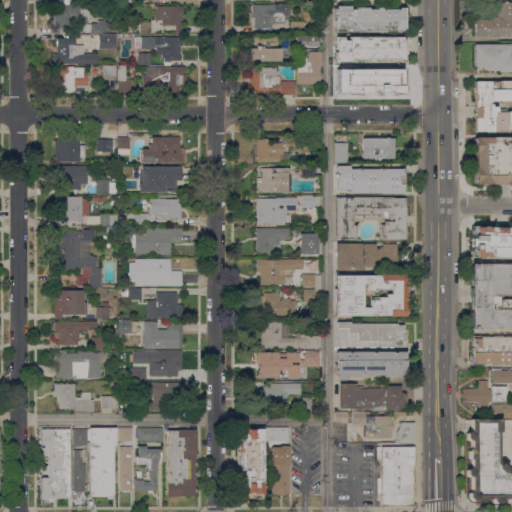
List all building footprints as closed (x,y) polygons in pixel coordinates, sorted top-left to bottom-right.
[(511,3),(511,20),(510,20),(510,38),(474,38),(474,20),(491,20),(491,17),(496,17),(496,3),(511,3)] [(72,5),(72,6),(92,7),(91,17),(75,17),(75,29),(54,29),(54,27),(53,27),(53,25),(54,25),(54,22),(53,22),(53,20),(54,20),(54,19),(53,19),(53,15),(54,15),(54,14),(53,14),(53,11),(54,11),(54,9),(53,9),(53,7),(54,7),(54,5),(72,5)] [(274,24),(274,23),(271,23),(271,25),(273,25),(273,29),(271,29),(271,34),(266,34),(266,29),(253,29),(253,18),(249,18),(249,13),(251,13),(251,5),(289,5),(289,18),(284,24),(274,24)] [(175,32),(175,26),(161,25),(161,20),(154,20),(155,6),(183,7),(183,9),(183,10),(183,12),(182,13),(182,32),(175,32)] [(349,31),(349,28),(344,28),(344,31),(336,31),(336,17),(335,17),(335,8),(336,8),(336,6),(349,6),(349,10),(354,10),(354,8),(367,8),(369,10),(376,10),(376,8),(380,8),(382,10),(397,10),(399,8),(404,8),(406,8),(406,14),(404,15),(404,29),(402,29),(402,31),(349,31)] [(98,24),(98,20),(103,20),(103,17),(112,17),(112,32),(104,32),(104,34),(80,34),(80,24),(98,24)] [(150,22),(151,34),(139,34),(139,22),(150,22)] [(304,22),(304,33),(290,33),(290,22),(304,22)] [(99,49),(98,35),(115,35),(115,49),(99,49)] [(249,61),(249,48),(253,48),(253,35),(277,35),(277,48),(279,48),(279,61),(249,61)] [(303,46),(303,45),(295,45),(295,36),(318,36),(318,46),(303,46)] [(183,37),(183,45),(180,45),(180,55),(181,56),(181,59),(180,60),(164,60),(164,55),(157,55),(155,53),(155,48),(140,47),(141,37),(183,37)] [(344,37),(344,40),(349,40),(349,37),(402,37),(402,40),(404,40),(404,54),(406,54),(406,58),(404,61),(395,61),(395,59),(383,59),(383,61),(376,60),(376,59),(370,59),(370,61),(364,60),(363,60),(362,60),(361,60),(356,60),(355,60),(355,59),(349,59),(349,62),(337,62),(337,60),(334,60),(334,48),(336,48),(336,37),(344,37)] [(76,45),(83,45),(83,54),(98,54),(98,63),(53,63),(53,54),(57,54),(57,45),(56,44),(56,41),(57,41),(57,38),(76,38),(76,45)] [(509,44),(509,57),(511,57),(511,72),(498,72),(498,71),(485,70),(485,66),(474,66),(474,44),(509,44)] [(321,66),(320,66),(320,84),(297,84),(297,61),(308,61),(308,52),(321,52),(321,66)] [(150,54),(150,65),(138,65),(138,54),(150,54)] [(73,66),(73,68),(83,67),(83,74),(86,74),(87,85),(73,86),(74,93),(60,94),(60,84),(56,84),(55,67),(73,66)] [(103,78),(103,66),(115,66),(115,78),(103,78)] [(118,66),(125,66),(126,80),(131,80),(131,87),(132,87),(132,94),(118,94),(118,66)] [(183,86),(180,86),(180,92),(161,92),(161,87),(142,87),(142,75),(145,75),(145,66),(184,67),(183,86)] [(280,95),(280,94),(252,94),(252,86),(244,86),(244,75),(252,75),(252,67),(275,67),(275,76),(281,76),(281,81),(295,81),(295,95),(280,95)] [(398,68),(398,86),(375,86),(375,79),(369,79),(369,87),(366,87),(366,90),(363,90),(364,92),(351,92),(351,85),(349,85),(349,82),(351,82),(351,78),(344,78),(344,71),(351,71),(351,68),(398,68)] [(346,80),(346,93),(333,93),(333,80),(346,80)] [(492,131),(475,131),(475,81),(511,81),(511,132),(493,132),(492,131)] [(120,150),(117,150),(118,137),(130,137),(130,138),(134,134),(136,136),(130,142),(130,149),(130,161),(139,161),(139,150),(141,150),(141,149),(148,149),(148,144),(147,144),(147,138),(151,138),(151,137),(180,137),(180,140),(181,140),(181,143),(180,143),(180,147),(183,147),(184,150),(184,152),(184,153),(183,154),(183,162),(142,163),(120,163),(120,150)] [(314,148),(302,148),(302,136),(314,135),(314,148)] [(511,137),(511,185),(505,185),(505,183),(492,183),(492,186),(483,186),(483,183),(473,183),(473,166),(474,166),(474,137),(511,137)] [(394,138),(394,158),(362,159),(362,138),(394,138)] [(55,139),(79,139),(79,141),(81,141),(81,143),(79,143),(79,145),(85,145),(85,157),(79,157),(80,162),(55,162),(55,139)] [(116,139),(116,150),(115,150),(115,151),(97,151),(97,139),(116,139)] [(270,139),(270,143),(283,143),(283,144),(285,144),(285,146),(283,146),(283,153),(290,153),(290,163),(279,163),(279,162),(257,162),(257,160),(255,159),(256,156),(257,155),(257,139),(270,139)] [(334,143),(348,143),(348,163),(334,163),(334,143)] [(314,165),(314,176),(302,177),(302,165),(314,165)] [(86,166),(86,184),(80,184),(80,189),(64,189),(64,194),(62,195),(56,195),(56,174),(54,172),(54,169),(56,168),(56,166),(86,166)] [(137,183),(139,183),(140,166),(181,167),(181,181),(175,181),(175,193),(137,193),(137,183)] [(346,193),(346,190),(335,190),(335,166),(349,166),(349,169),(402,169),(402,167),(406,167),(406,171),(402,171),(402,177),(404,177),(404,184),(403,184),(403,193),(346,193)] [(259,178),(259,168),(273,168),(288,168),(288,174),(286,174),(286,193),(256,193),(256,178),(259,178)] [(96,195),(96,177),(110,177),(110,182),(116,183),(116,194),(108,194),(108,195),(96,195)] [(314,196),(314,208),(309,208),(309,213),(304,213),(304,208),(302,208),(301,196),(314,196)] [(81,197),(81,199),(89,199),(89,215),(82,215),(82,217),(83,217),(83,220),(82,220),(82,221),(67,221),(67,227),(58,227),(58,205),(56,205),(56,197),(81,197)] [(279,224),(279,223),(261,223),(261,224),(257,224),(257,212),(256,212),(256,198),(276,198),(276,197),(296,197),(296,210),(285,210),(285,214),(283,214),(283,224),(279,224)] [(404,198),(404,207),(405,207),(405,240),(383,239),(383,221),(393,222),(393,219),(353,219),(353,226),(356,226),(356,239),(335,239),(335,197),(404,198)] [(165,199),(180,199),(181,199),(181,200),(183,201),(183,205),(181,206),(181,208),(182,208),(182,211),(181,211),(181,219),(165,219),(165,220),(162,220),(162,219),(158,219),(158,215),(150,215),(150,207),(146,207),(146,203),(150,203),(150,199),(165,199)] [(147,213),(147,225),(127,224),(127,213),(147,213)] [(117,214),(117,226),(100,225),(100,214),(117,214)] [(511,226),(511,256),(489,256),(489,257),(472,257),(472,256),(470,256),(470,238),(472,238),(472,236),(470,233),(471,231),(472,228),(472,226),(511,226)] [(182,228),(182,243),(170,243),(170,255),(135,255),(135,228),(182,228)] [(288,228),(288,239),(279,239),(279,245),(273,245),(273,252),(256,252),(256,228),(288,228)] [(81,230),(94,229),(94,239),(93,240),(93,242),(91,242),(90,257),(96,257),(95,267),(97,267),(97,269),(102,269),(102,287),(76,286),(76,277),(84,277),(85,271),(58,270),(58,264),(59,264),(60,243),(54,243),(55,231),(81,231),(81,230)] [(318,234),(318,254),(300,254),(300,234),(318,234)] [(336,271),(336,243),(361,243),(361,244),(375,244),(375,247),(383,247),(382,244),(397,244),(397,262),(381,262),(381,260),(373,260),(373,267),(363,267),(363,270),(336,271)] [(170,259),(170,271),(181,271),(181,286),(135,286),(135,282),(130,282),(130,263),(134,263),(135,259),(170,259)] [(303,259),(303,268),(294,268),(294,271),(285,270),(284,284),(270,284),(270,285),(260,285),(260,277),(260,272),(256,272),(256,259),(303,259)] [(511,329),(471,329),(470,264),(511,264),(511,294),(498,294),(498,299),(511,299),(511,329)] [(315,274),(315,287),(302,287),(302,274),(315,274)] [(337,316),(337,302),(334,302),(334,289),(336,289),(337,275),(379,275),(379,274),(407,275),(407,288),(406,288),(406,316),(337,316)] [(141,289),(141,300),(128,300),(128,297),(121,297),(121,290),(128,290),(128,289),(141,289)] [(315,289),(315,299),(303,299),(303,289),(315,289)] [(83,290),(83,303),(86,303),(86,314),(61,314),(61,319),(54,319),(54,290),(83,290)] [(176,292),(176,317),(147,317),(147,300),(156,300),(156,292),(176,292)] [(279,293),(279,301),(281,301),(281,298),(290,298),(290,300),(295,300),(295,316),(264,316),(264,309),(256,309),(256,296),(263,296),(263,293),(279,293)] [(104,307),(104,302),(109,302),(109,307),(109,312),(113,312),(113,316),(109,316),(109,318),(96,318),(96,307),(104,307)] [(118,320),(131,320),(131,333),(118,333),(118,320)] [(182,348),(144,349),(144,322),(157,321),(157,330),(167,330),(167,325),(160,326),(160,320),(166,320),(166,321),(181,321),(182,348)] [(58,345),(58,339),(54,339),(54,322),(96,321),(96,330),(87,330),(87,339),(79,339),(79,341),(77,341),(77,345),(58,345)] [(260,347),(261,335),(256,335),(256,322),(281,322),(281,338),(309,338),(309,335),(319,336),(319,348),(260,347)] [(351,322),(351,324),(397,324),(397,325),(404,325),(404,330),(405,330),(405,344),(404,344),(404,347),(337,347),(337,322),(351,322)] [(511,336),(511,365),(488,365),(488,363),(485,363),(485,365),(471,365),(471,361),(472,361),(471,336),(511,336)] [(111,337),(111,342),(105,342),(105,349),(91,349),(91,337),(111,337)] [(75,378),(55,378),(55,351),(66,351),(66,354),(77,354),(77,352),(93,351),(93,353),(100,353),(100,378),(75,378)] [(162,376),(161,358),(156,358),(156,351),(180,351),(180,353),(181,354),(181,357),(181,358),(181,370),(177,370),(177,376),(162,376)] [(321,366),(308,366),(308,352),(321,352),(321,366)] [(405,352),(405,353),(406,353),(406,364),(405,364),(405,375),(345,375),(345,378),(335,378),(335,352),(405,352)] [(259,382),(259,366),(256,366),(256,357),(275,357),(274,382),(274,383),(289,384),(288,402),(263,401),(263,383),(259,383),(259,382)] [(511,382),(492,382),(492,371),(511,370),(511,382)] [(478,389),(479,380),(488,381),(488,389),(491,389),(491,386),(506,387),(506,402),(495,402),(495,404),(492,404),(492,402),(489,402),(488,411),(478,411),(479,403),(462,402),(462,389),(478,389)] [(148,402),(153,402),(153,395),(141,395),(141,383),(180,383),(180,384),(181,385),(181,389),(180,390),(180,393),(174,393),(174,411),(148,411),(148,402)] [(74,384),(75,398),(81,398),(81,392),(91,392),(91,400),(93,400),(93,411),(74,411),(74,409),(59,409),(59,403),(57,403),(57,396),(53,396),(53,391),(54,391),(54,384),(74,384)] [(352,413),(352,408),(339,408),(339,384),(357,384),(357,387),(385,387),(385,386),(401,386),(401,393),(404,393),(404,412),(372,412),(372,408),(360,408),(360,413),(352,413)] [(101,396),(114,396),(114,409),(101,409),(101,396)] [(126,398),(137,398),(137,408),(126,408),(126,398)] [(311,412),(298,411),(298,408),(293,408),(293,398),(299,398),(311,398),(311,412)] [(511,405),(511,418),(491,418),(491,405),(511,405)] [(365,416),(391,416),(391,422),(393,422),(393,432),(391,432),(391,438),(374,438),(374,439),(365,439),(365,431),(364,431),(364,424),(352,424),(352,423),(335,423),(335,413),(352,413),(360,413),(365,413),(365,416)] [(511,502),(509,502),(509,499),(501,499),(501,502),(499,504),(494,504),(492,502),(492,499),(478,499),(476,501),(471,501),(468,498),(467,494),(470,491),(470,477),(467,478),(466,475),(466,470),(467,468),(470,468),(470,459),(467,459),(467,449),(470,449),(470,441),(467,441),(466,439),(466,433),(469,431),(469,420),(498,420),(497,462),(507,472),(511,472),(511,502)] [(395,432),(398,428),(397,422),(412,423),(411,443),(396,442),(395,432)] [(288,427),(288,442),(266,442),(266,427),(288,427)] [(89,428),(116,428),(116,446),(113,446),(113,494),(112,494),(112,497),(90,497),(90,494),(89,494),(89,428)] [(132,428),(132,441),(118,441),(118,428),(132,428)] [(163,428),(163,441),(137,441),(137,428),(163,428)] [(263,484),(264,484),(264,494),(238,494),(238,428),(249,428),(249,429),(262,429),(263,484)] [(69,498),(40,498),(40,493),(41,493),(41,478),(48,478),(48,475),(42,475),(42,466),(47,466),(47,456),(42,456),(42,448),(45,448),(45,445),(41,445),(41,429),(69,429),(69,498)] [(87,429),(87,446),(74,446),(74,429),(87,429)] [(196,430),(196,496),(166,496),(166,484),(167,484),(167,431),(177,431),(177,430),(196,430)] [(411,443),(411,504),(379,504),(380,494),(377,494),(377,478),(380,478),(380,459),(376,459),(377,447),(380,447),(380,444),(396,442),(411,443)] [(159,449),(159,450),(161,450),(161,452),(159,452),(159,463),(157,463),(157,491),(136,491),(136,480),(143,480),(143,481),(150,481),(150,474),(149,474),(149,472),(148,472),(148,464),(136,464),(136,457),(138,457),(138,446),(146,446),(146,449),(159,449)] [(132,447),(132,491),(119,491),(119,447),(132,447)] [(271,447),(289,447),(289,495),(271,495),(271,447)] [(73,491),(73,450),(83,450),(83,465),(86,465),(86,481),(85,481),(84,491),(73,491)]
